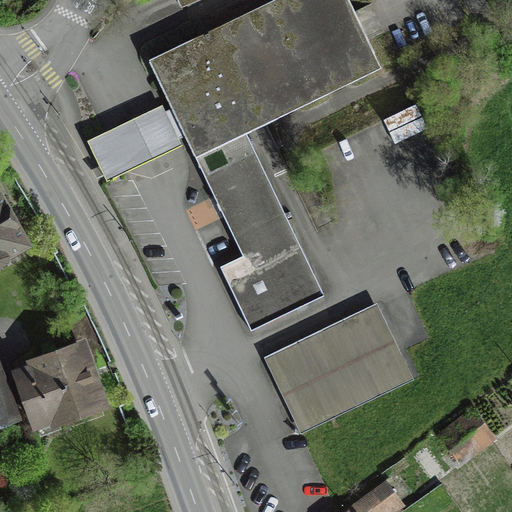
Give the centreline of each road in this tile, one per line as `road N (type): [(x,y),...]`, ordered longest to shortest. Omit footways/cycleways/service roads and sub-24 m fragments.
road 1 (secondary): [(0,104),(157,395),(198,511)]
road 2 (residential): [(0,94),(62,43),(80,0)]
